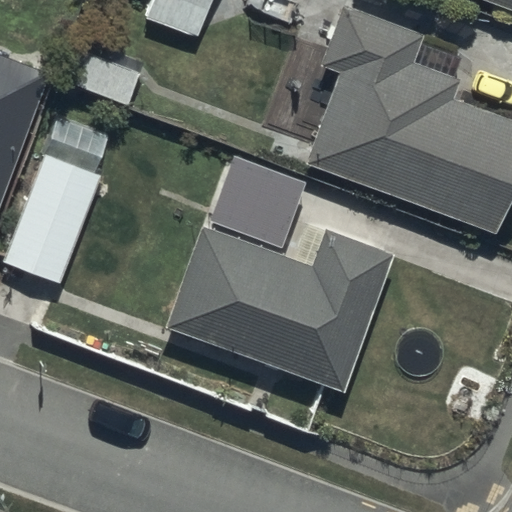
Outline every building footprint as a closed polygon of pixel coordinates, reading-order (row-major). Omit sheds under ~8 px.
[(202,0),(138,0),(137,5),(193,25),(202,0)] [(340,61),(306,148),(493,222),(511,172),(511,109),(452,86),(459,67),(454,65),(460,48),(418,31),(421,23),(362,0),(338,0),(318,52),(340,61)] [(86,44),(72,77),(128,101),(143,68),(86,44)] [(0,174),(41,63),(0,47),(0,174)] [(96,166),(41,144),(0,243),(0,249),(53,271),(96,166)] [(306,254),(197,215),(163,312),(345,376),(394,238),(321,212),(306,254)]
